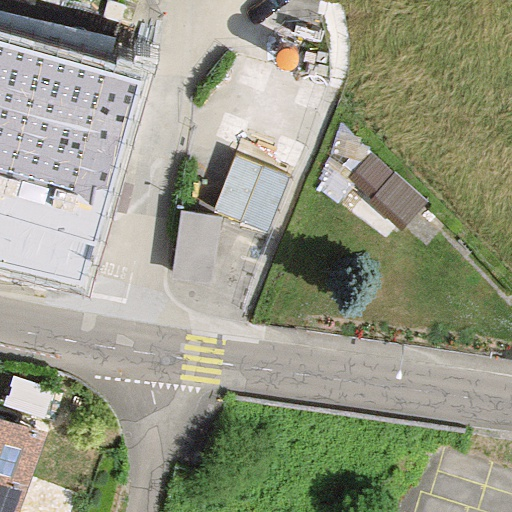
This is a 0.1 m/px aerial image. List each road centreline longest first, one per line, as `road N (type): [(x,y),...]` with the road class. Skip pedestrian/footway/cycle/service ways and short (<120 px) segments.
road 1 (track): [(140,356),(173,0)]
road 2 (residential): [(511,410),(165,359)]
road 3 (residential): [(165,359),(0,330)]
road 4 (residential): [(165,359),(148,511)]
